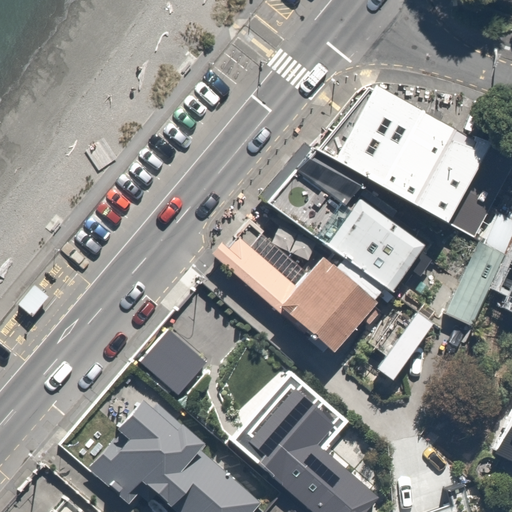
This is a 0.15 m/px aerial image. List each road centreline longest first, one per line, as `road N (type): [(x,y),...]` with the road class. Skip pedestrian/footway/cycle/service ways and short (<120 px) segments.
road 1 (secondary): [(355,12),(0,430)]
road 2 (residential): [(355,12),(511,73)]
